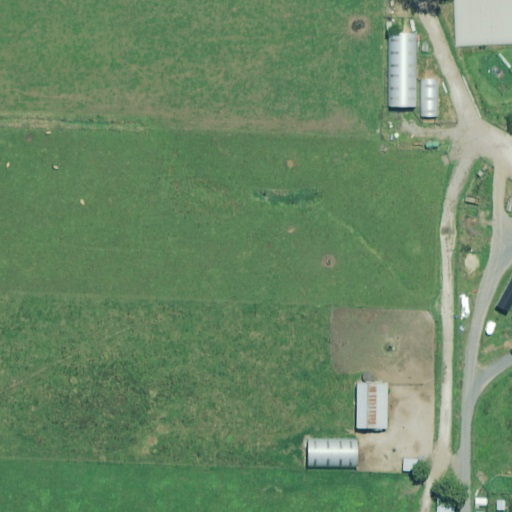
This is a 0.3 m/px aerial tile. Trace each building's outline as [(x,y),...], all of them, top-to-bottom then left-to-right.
[(418,35),(392,35),(392,50),(392,107),(418,107),(418,35)] [(438,80),(425,80),(424,118),(438,118),(438,80)] [(387,429),(387,384),(358,383),(357,429),(387,429)] [(355,469),(356,441),(306,439),(305,467),(317,468),(355,469)] [(418,461),(405,459),(403,471),(417,473),(418,461)] [(454,511),(455,503),(438,502),(437,511),(454,511)]
